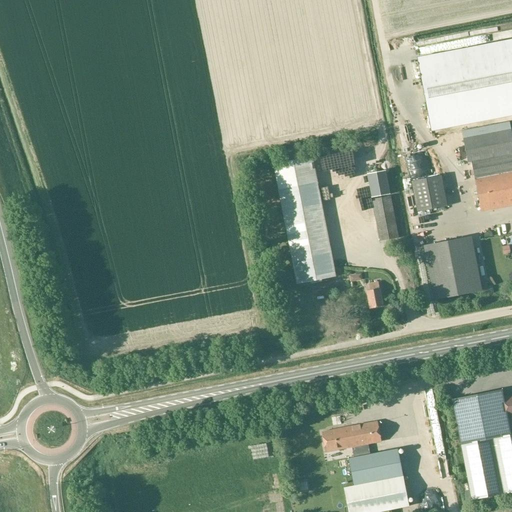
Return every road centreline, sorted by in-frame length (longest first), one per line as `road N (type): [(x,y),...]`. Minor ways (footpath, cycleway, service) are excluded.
road 1 (secondary): [(262,384),(511,336)]
road 2 (secondary): [(81,436),(262,384)]
road 3 (secondary): [(262,384),(77,413)]
road 4 (motorway): [(49,399),(0,241)]
road 5 (track): [(380,132),(355,0)]
